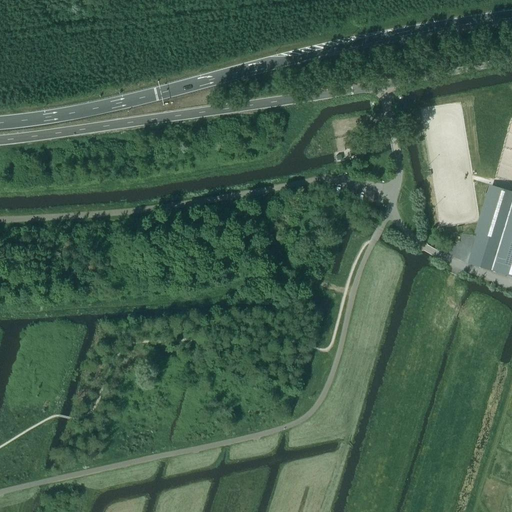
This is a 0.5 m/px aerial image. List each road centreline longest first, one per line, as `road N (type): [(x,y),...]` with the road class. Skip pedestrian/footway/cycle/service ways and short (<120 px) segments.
road 1 (trunk): [(0,123),(511,14)]
road 2 (unclassified): [(382,85),(0,140)]
road 3 (unclassified): [(511,60),(382,85)]
road 4 (unclassified): [(391,204),(398,170),(382,85)]
